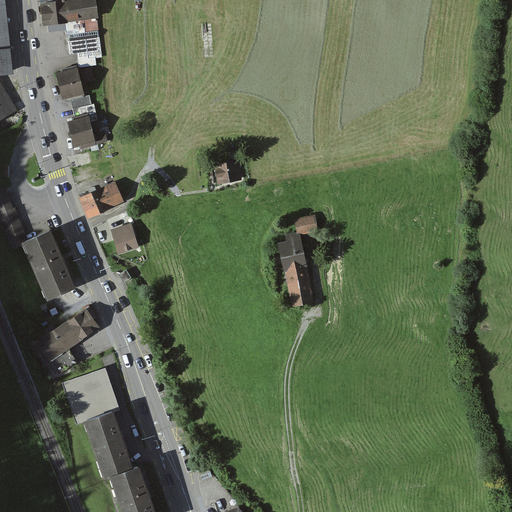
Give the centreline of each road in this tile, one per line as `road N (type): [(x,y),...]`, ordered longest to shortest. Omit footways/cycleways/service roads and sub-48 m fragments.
road 1 (primary): [(23,0),(39,113),(60,184),(188,511)]
road 2 (track): [(311,240),(319,303),(287,378),(301,511)]
road 3 (track): [(208,64),(159,134),(129,201),(76,228)]
